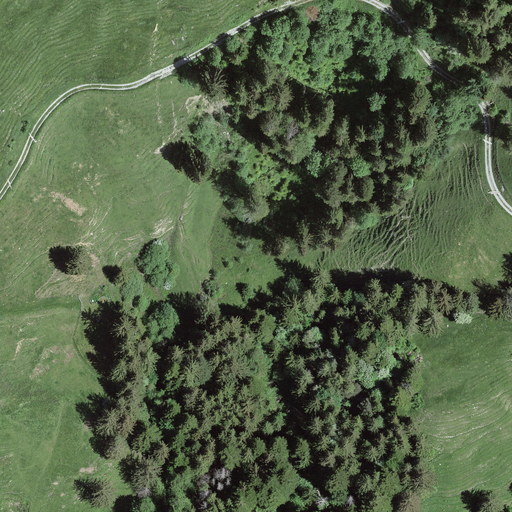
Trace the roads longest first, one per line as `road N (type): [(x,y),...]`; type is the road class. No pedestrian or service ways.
road 1 (track): [(309,0),(263,14),(131,87),(78,88),(28,138),(0,195)]
road 2 (track): [(511,211),(495,193),(482,104),(393,15),(363,0)]
